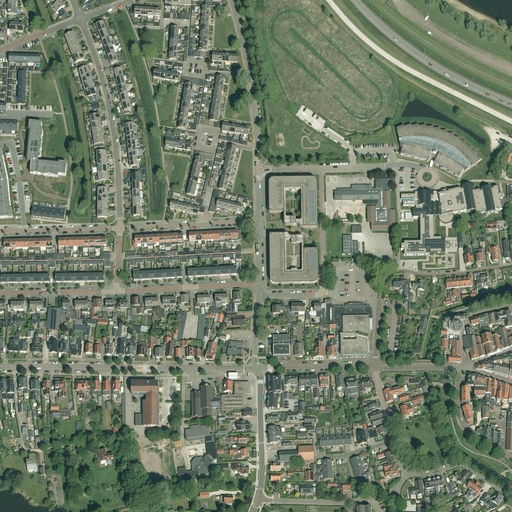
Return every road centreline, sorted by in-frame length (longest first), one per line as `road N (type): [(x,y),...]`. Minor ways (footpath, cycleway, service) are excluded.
road 1 (tertiary): [(258,368),(0,367)]
road 2 (residential): [(374,367),(386,277),(511,265)]
road 3 (residential): [(119,228),(109,112),(79,19)]
road 4 (secondary): [(511,104),(442,71),(355,0)]
road 5 (residential): [(257,169),(408,164),(421,171)]
road 6 (residential): [(115,291),(258,283)]
road 7 (residential): [(258,221),(119,228)]
road 8 (tertiary): [(258,498),(258,368)]
road 9 (residential): [(406,474),(465,465),(511,508)]
